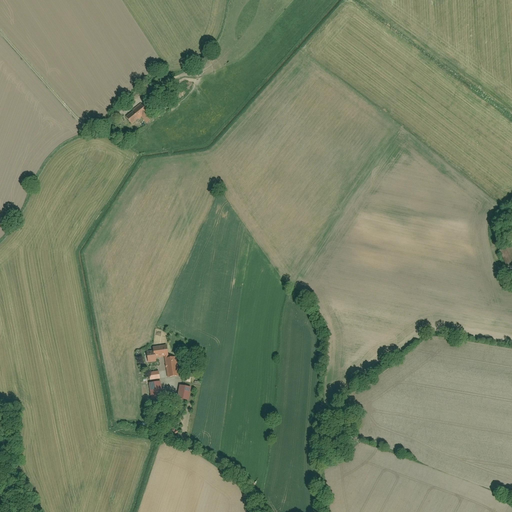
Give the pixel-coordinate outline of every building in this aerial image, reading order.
[(146,125),(153,119),(141,104),(125,117),(132,125),(141,118),(146,125)] [(499,248),(505,267),(511,264),(511,250),(510,244),(499,248)] [(153,351),(153,352),(146,353),(147,363),(157,361),(156,359),(168,357),(167,349),(153,351)] [(164,360),(167,378),(179,376),(176,358),(164,360)] [(153,387),(155,399),(163,398),(162,386),(153,387)] [(180,387),(178,400),(189,402),(191,388),(180,387)]
